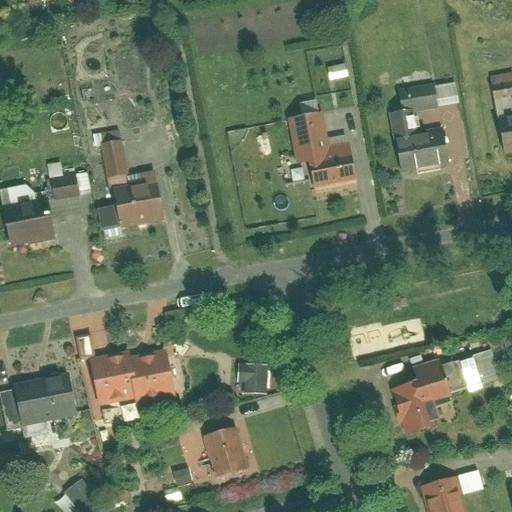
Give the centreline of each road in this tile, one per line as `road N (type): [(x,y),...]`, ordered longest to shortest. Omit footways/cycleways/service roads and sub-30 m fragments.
road 1 (residential): [(277,275),(229,277),(0,326)]
road 2 (residential): [(277,275),(342,511)]
road 3 (residential): [(511,227),(277,275)]
